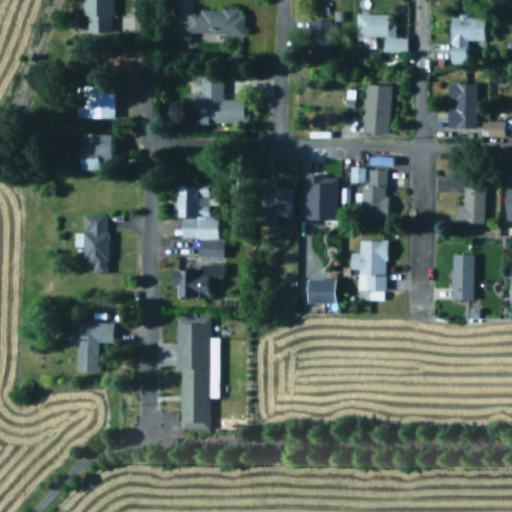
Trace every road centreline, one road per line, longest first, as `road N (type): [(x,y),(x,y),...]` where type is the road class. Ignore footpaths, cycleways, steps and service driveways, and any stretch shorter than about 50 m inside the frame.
road 1 (residential): [(144,435),(142,0)]
road 2 (residential): [(419,0),(416,307)]
road 3 (residential): [(418,147),(144,142)]
road 4 (residential): [(275,143),(279,0)]
